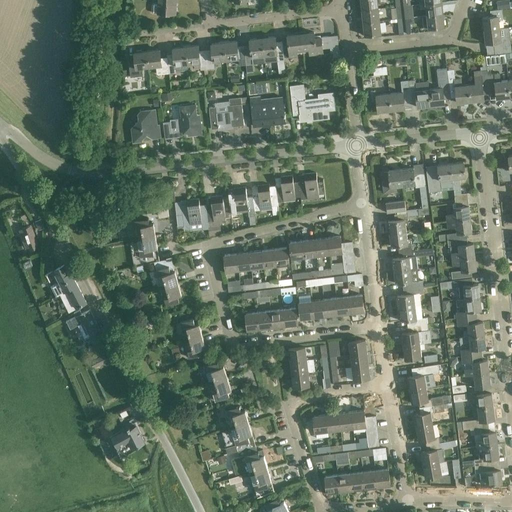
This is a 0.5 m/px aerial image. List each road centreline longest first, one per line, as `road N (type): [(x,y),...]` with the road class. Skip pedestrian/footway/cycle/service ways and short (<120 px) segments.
road 1 (unclassified): [(200,511),(0,126)]
road 2 (residential): [(379,327),(251,346),(229,327),(209,259),(216,244),(232,237),(364,203)]
road 3 (tertiary): [(0,126),(40,157),(83,173),(357,146)]
road 4 (residential): [(407,499),(323,509),(291,413),(299,400),(385,384)]
road 5 (residential): [(509,389),(478,132)]
road 6 (residential): [(346,52),(451,38),(465,0)]
road 7 (residential): [(209,23),(342,10)]
road 8 (residential): [(379,327),(364,203)]
road 9 (tertiary): [(357,146),(478,132)]
